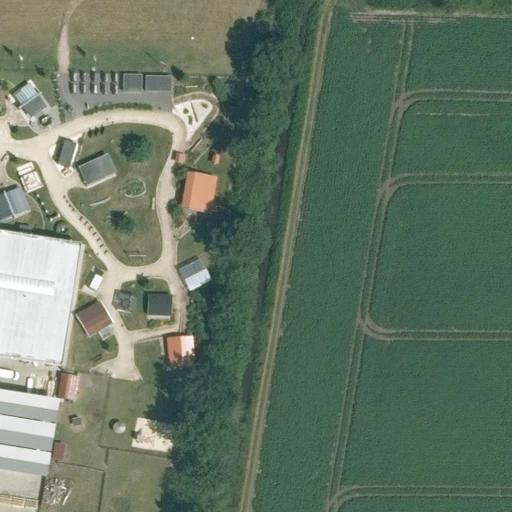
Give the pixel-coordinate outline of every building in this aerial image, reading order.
[(29,119),(50,106),(34,80),(13,93),(29,119)] [(89,185),(118,175),(111,155),(82,165),(89,185)] [(191,172),(184,209),(214,215),(221,177),(191,172)] [(23,187),(0,196),(0,220),(1,223),(32,211),(23,187)] [(0,361),(66,372),(82,246),(0,233),(0,361)] [(192,291),(214,282),(204,259),(182,268),(192,291)] [(97,268),(90,288),(99,291),(106,271),(97,268)] [(150,295),(150,317),(174,317),(174,296),(150,295)] [(90,337),(115,325),(104,301),(79,313),(90,337)] [(172,369),(198,368),(196,337),(170,338),(172,369)] [(65,374),(61,397),(75,400),(80,377),(65,374)] [(0,471),(55,478),(64,399),(0,391),(0,471)]
